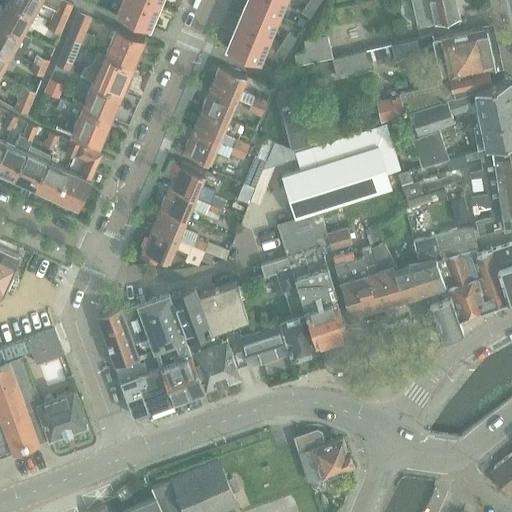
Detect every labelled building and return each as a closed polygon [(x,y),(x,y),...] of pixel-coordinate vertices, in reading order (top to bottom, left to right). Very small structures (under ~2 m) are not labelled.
[(11,0),(5,0),(0,10),(0,19),(22,32),(34,12),(11,0)] [(11,0),(34,12),(39,3),(55,10),(51,20),(64,26),(73,4),(64,0),(11,0)] [(158,3),(150,0),(123,0),(119,12),(149,25),(158,3)] [(246,0),(246,2),(278,16),(284,0),(246,0)] [(460,17),(456,0),(412,0),(418,26),(430,23),(460,17)] [(301,12),(309,17),(316,7),(308,1),(301,12)] [(246,2),(236,25),(269,39),(278,16),(246,2)] [(67,38),(80,43),(84,32),(85,32),(91,17),(78,11),(67,38)] [(0,19),(0,46),(11,53),(18,40),(24,44),(29,36),(22,32),(0,19)] [(60,34),(64,26),(51,20),(47,28),(60,34)] [(236,25),(227,48),(259,61),(269,39),(236,25)] [(116,27),(105,53),(132,65),(143,38),(116,27)] [(381,121),(410,112),(443,101),(476,90),(492,85),(488,69),(494,67),(496,67),(491,47),(487,27),(485,28),(433,40),(434,44),(426,46),(430,63),(438,62),(441,77),(437,78),(438,84),(399,93),(399,95),(378,100),(381,121)] [(490,27),(487,27),(491,47),(496,67),(499,66),(490,27)] [(93,36),(85,32),(84,32),(80,43),(81,43),(88,47),(93,36)] [(287,32),(281,42),(289,48),(296,38),(287,32)] [(331,57),(333,57),(328,35),(303,41),(305,52),(294,54),(296,64),(331,57)] [(69,70),(80,43),(67,38),(56,64),(69,70)] [(393,56),(418,51),(417,42),(416,38),(391,44),(393,56)] [(281,42),(274,52),(283,58),(289,48),(281,42)] [(391,44),(366,50),(369,62),(393,56),(391,44)] [(0,46),(0,71),(11,53),(0,46)] [(105,53),(97,50),(92,60),(83,65),(79,74),(93,80),(93,81),(121,92),(132,65),(105,53)] [(366,50),(333,57),(331,57),(335,76),(370,68),(369,62),(366,50)] [(36,55),(33,62),(46,68),(50,60),(49,60),(36,55)] [(43,76),(46,68),(33,62),(29,70),(43,76)] [(220,65),(211,86),(238,98),(247,76),(220,65)] [(64,84),(51,78),(45,91),(58,97),(64,84)] [(478,104),(481,122),(511,112),(511,79),(492,86),(492,85),(476,90),(443,101),(410,112),(417,132),(437,127),(453,121),(451,112),(478,104)] [(93,81),(82,107),(110,119),(121,92),(93,81)] [(205,101),(202,108),(229,119),(238,98),(211,86),(208,93),(205,101)] [(34,97),(21,92),(14,107),(27,113),(34,97)] [(255,95),(251,103),(263,108),(266,100),(255,95)] [(99,146),(110,119),(82,107),(60,97),(56,107),(78,117),(71,134),(99,146)] [(260,115),(263,108),(251,103),(249,110),(260,115)] [(309,145),(309,144),(301,105),(281,109),(290,147),(290,149),(296,147),(309,145)] [(202,108),(193,129),(220,140),(229,119),(202,108)] [(10,130),(17,117),(9,112),(2,125),(10,130)] [(482,124),(486,147),(511,139),(511,112),(481,122),(482,124)] [(295,217),(277,223),(284,245),(288,256),(302,299),(317,342),(349,333),(344,316),(339,300),(335,287),(321,245),(325,244),(329,243),(326,232),(320,208),(391,188),(387,173),(401,169),(386,122),(309,146),(294,151),(296,157),(299,168),(282,173),(295,217)] [(31,140),(37,127),(28,123),(22,136),(31,140)] [(448,158),(437,127),(417,132),(411,134),(421,166),(448,158)] [(211,162),(220,140),(193,129),(190,136),(186,145),(184,151),(211,162)] [(52,149),(58,136),(50,132),(44,145),(52,149)] [(236,139),(233,146),(246,151),(249,144),(236,139)] [(481,157),(481,161),(511,153),(511,139),(486,147),(479,149),(465,153),(467,161),(481,157)] [(274,140),(263,168),(274,164),(296,157),(294,151),(309,146),(309,145),(296,147),(290,149),(290,147),(274,140)] [(0,153),(0,171),(14,178),(27,151),(6,141),(0,153)] [(73,157),(79,144),(71,141),(65,154),(73,157)] [(79,175),(68,170),(55,197),(78,208),(90,180),(102,154),(82,144),(76,158),(85,162),(79,175)] [(243,159),(246,151),(233,146),(230,154),(243,159)] [(14,178),(35,188),(48,161),(27,151),(14,178)] [(471,178),(481,176),(481,175),(484,174),(511,167),(511,153),(481,161),(483,169),(470,172),(471,178)] [(35,188),(55,197),(68,170),(48,161),(35,188)] [(178,163),(169,185),(196,197),(223,208),(228,196),(202,185),(206,175),(178,163)] [(483,189),(487,189),(487,188),(511,181),(511,167),(484,174),(481,175),(481,176),(483,189)] [(398,175),(403,187),(413,183),(409,171),(398,175)] [(247,175),(243,183),(254,188),(258,179),(247,175)] [(472,206),(489,202),(511,195),(511,181),(487,188),(487,189),(487,193),(472,195),(473,205),(472,206)] [(419,182),(413,183),(403,187),(406,199),(422,194),(419,182)] [(219,216),(223,208),(196,197),(169,185),(160,207),(187,218),(191,209),(205,215),(207,211),(219,216)] [(444,187),(434,190),(437,198),(437,199),(447,196),(444,187)] [(490,209),(491,216),(511,210),(511,195),(489,202),(472,206),(472,211),(490,209)] [(410,211),(429,206),(426,196),(407,201),(410,211)] [(160,207),(151,228),(178,239),(187,218),(160,207)] [(458,210),(454,217),(455,223),(467,220),(464,209),(458,210)] [(511,210),(491,216),(492,225),(487,226),(486,218),(476,221),(479,233),(493,230),(511,225),(511,210)] [(347,226),(326,232),(329,243),(331,249),(335,248),(352,243),(347,226)] [(369,243),(381,239),(377,226),(366,229),(369,243)] [(473,227),(413,241),(418,261),(418,263),(435,259),(440,258),(477,249),(478,249),(473,227)] [(170,260),(178,239),(151,228),(142,249),(140,256),(156,263),(159,256),(170,260)] [(194,236),(191,244),(204,250),(208,242),(194,236)] [(371,247),(362,250),(364,257),(366,263),(378,306),(392,302),(382,269),(385,268),(380,248),(387,246),(386,243),(371,247)] [(198,266),(204,250),(191,244),(185,260),(198,266)] [(511,244),(493,251),(499,268),(511,263),(511,244)] [(0,293),(1,294),(7,279),(4,278),(9,268),(12,269),(19,254),(0,245),(0,293)] [(387,246),(380,248),(385,268),(382,269),(392,302),(404,298),(423,292),(427,291),(441,337),(464,329),(449,284),(440,258),(435,259),(418,263),(418,261),(412,262),(398,265),(387,246)] [(477,249),(440,258),(449,284),(461,319),(461,320),(509,301),(504,284),(499,268),(493,251),(477,256),(477,249)] [(353,252),(345,254),(352,278),(355,277),(365,310),(378,306),(366,263),(364,257),(355,259),(353,252)] [(337,257),(333,258),(335,264),(339,278),(348,315),(365,310),(355,277),(352,278),(345,254),(337,257)] [(288,256),(261,264),(264,275),(277,271),(283,291),(284,290),(292,317),(279,321),(280,324),(280,325),(289,351),(291,350),(293,358),(319,351),(317,343),(317,342),(302,299),(288,256)] [(511,263),(499,268),(504,284),(509,301),(511,299),(511,263)] [(237,282),(198,294),(211,333),(216,331),(248,318),(237,282)] [(172,292),(189,340),(211,333),(198,294),(195,284),(172,292)] [(158,362),(159,364),(159,363),(161,369),(163,368),(175,400),(204,389),(190,351),(188,346),(187,341),(170,293),(138,304),(150,336),(149,336),(158,362)] [(133,341),(149,336),(150,336),(138,304),(122,309),(122,307),(103,313),(102,316),(105,327),(103,328),(115,363),(138,355),(133,341)] [(280,325),(241,338),(250,364),(289,351),(280,325)] [(55,330),(27,339),(31,351),(60,341),(55,330)] [(220,341),(216,331),(211,333),(189,340),(187,341),(188,346),(190,351),(204,389),(241,376),(228,338),(220,341)] [(323,341),(317,343),(349,333),(323,341)] [(290,351),(288,352),(290,352),(292,360),(301,357),(293,359),(290,351)] [(288,352),(249,364),(250,365),(288,352)] [(48,439),(49,439),(48,435),(36,403),(39,402),(22,355),(8,360),(9,360),(0,363),(0,455),(5,454),(13,451),(13,452),(20,449),(23,448),(24,448),(39,442),(38,441),(48,438),(48,439)] [(134,415),(175,400),(163,368),(161,369),(159,363),(159,364),(143,369),(138,355),(115,363),(120,377),(134,415)] [(74,389),(39,402),(36,403),(48,435),(49,439),(50,439),(54,438),(53,437),(66,433),(66,434),(72,432),(72,431),(83,427),(87,426),(87,425),(86,422),(74,389)] [(353,467),(354,467),(348,450),(347,450),(343,437),(326,443),(322,431),(317,428),(293,436),(296,443),(308,482),(323,477),(333,474),(344,470),(353,467)] [(218,459),(172,478),(187,511),(186,511),(220,511),(237,505),(218,459)] [(132,494),(126,486),(115,494),(121,502),(132,494)]
